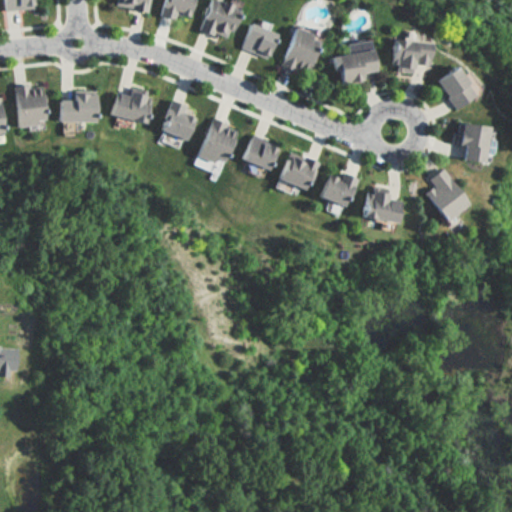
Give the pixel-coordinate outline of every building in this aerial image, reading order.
[(27,0),(0,0),(0,13),(29,8),(27,0)] [(143,0),(108,0),(108,11),(143,13),(143,0)] [(186,0),(155,0),(155,20),(186,20),(186,0)] [(238,12),(211,0),(203,0),(191,29),(224,44),(238,12)] [(274,36),(245,23),(235,47),(263,60),(274,36)] [(304,76),(316,37),(287,28),(276,68),(304,76)] [(384,72),(422,73),(423,38),(399,37),(399,40),(385,40),(384,72)] [(359,82),(358,74),(371,72),(367,41),(342,45),(344,54),(330,56),(334,86),(359,82)] [(470,94),(447,66),(427,83),(450,111),(470,94)] [(49,124),(89,123),(89,90),(67,90),(67,74),(57,74),(58,102),(49,102),(49,124)] [(7,87),(8,128),(39,127),(38,86),(7,87)] [(106,93),(100,115),(138,127),(148,95),(123,88),(120,97),(106,93)] [(179,142),(190,111),(162,101),(151,132),(179,142)] [(213,172),(233,133),(207,119),(186,158),(213,172)] [(479,163),(482,128),(451,125),(448,160),(479,163)] [(272,147),(246,134),(232,161),(259,173),(272,147)] [(270,181),(298,193),(310,163),(282,151),(270,181)] [(464,208),(440,168),(423,178),(428,187),(419,192),(438,223),(464,208)] [(349,183),(321,171),(311,197),(338,209),(349,183)] [(384,198),(386,190),(360,187),(356,219),(394,224),(397,200),(384,198)]
